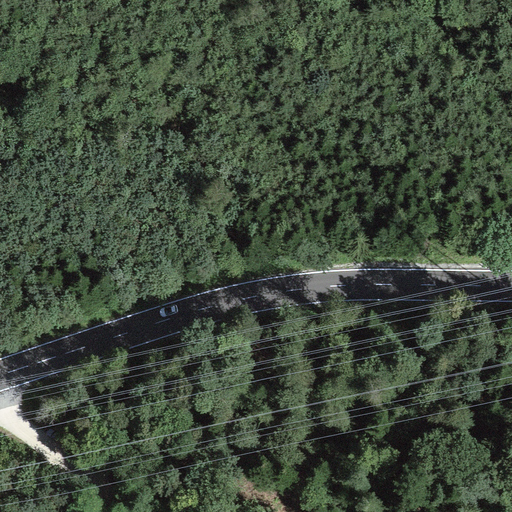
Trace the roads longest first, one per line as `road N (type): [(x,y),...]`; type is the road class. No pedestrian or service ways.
road 1 (tertiary): [(0,372),(199,310),(312,292),(511,290)]
road 2 (track): [(0,417),(108,511)]
